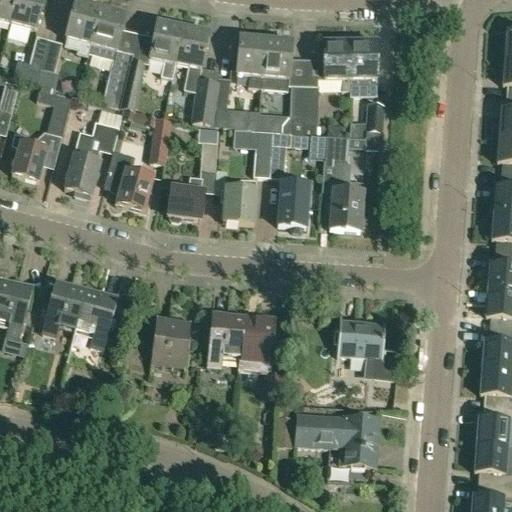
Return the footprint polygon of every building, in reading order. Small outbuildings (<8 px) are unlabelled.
[(0,0),(0,24),(9,27),(15,0),(0,0)] [(34,34),(42,0),(15,0),(9,27),(34,34)] [(65,41),(90,48),(99,11),(74,4),(65,41)] [(88,56),(113,62),(124,17),(99,11),(90,48),(88,56)] [(171,83),(174,68),(181,30),(155,25),(148,63),(162,66),(160,80),(171,83)] [(208,128),(211,114),(217,87),(199,84),(207,35),(181,30),(174,68),(187,70),(183,92),(196,94),(189,124),(208,128)] [(247,90),(260,91),(261,85),(265,42),(240,39),(236,78),(248,79),(247,90)] [(35,90),(39,76),(47,44),(36,41),(27,73),(22,72),(19,86),(35,90)] [(287,94),(292,45),(265,42),(261,85),(260,91),(287,94)] [(47,44),(39,76),(35,90),(52,95),(56,80),(54,79),(62,48),(47,44)] [(324,84),(340,84),(340,95),(349,95),(350,95),(350,46),(323,46),(324,84)] [(350,95),(349,95),(349,100),(375,100),(375,84),(376,84),(375,46),(350,46),(350,95)] [(93,72),(115,78),(119,65),(97,59),(93,72)] [(511,89),(511,62),(504,62),(502,89),(511,89)] [(142,69),(130,67),(120,110),(133,113),(142,69)] [(218,82),(217,87),(211,114),(214,114),(224,117),(224,115),(230,85),(218,82)] [(4,90),(0,106),(0,107),(12,111),(17,91),(5,88),(4,90)] [(293,90),(291,138),(303,139),(305,91),(293,90)] [(305,91),(303,139),(309,140),(316,140),(318,91),(305,91)] [(50,121),(45,137),(60,141),(69,102),(50,97),(39,94),(36,104),(53,108),(50,121)] [(381,135),(383,110),(370,109),(368,134),(381,135)] [(511,114),(500,113),(498,140),(511,140),(511,114)] [(214,114),(212,132),(256,135),(257,118),(224,115),(224,117),(214,114)] [(123,115),(120,124),(153,133),(155,124),(123,115)] [(151,167),(164,169),(170,125),(157,124),(151,167)] [(95,127),(91,140),(102,143),(99,155),(112,158),(112,156),(118,133),(95,127)] [(215,177),(217,148),(218,134),(199,133),(198,146),(202,147),(200,176),(215,177)] [(381,135),(368,134),(366,134),(365,150),(380,152),(382,135),(381,135)] [(37,186),(45,154),(42,153),(45,144),(14,136),(11,149),(18,151),(11,179),(37,186)] [(271,150),(272,139),(237,136),(236,155),(255,156),(253,181),(268,182),(271,150)] [(271,150),(268,182),(283,183),(285,151),(290,152),(290,151),(308,152),(309,140),(303,139),(291,138),(281,138),(272,137),(272,139),(271,150)] [(509,168),(508,180),(511,179),(511,140),(498,140),(496,167),(509,168)] [(325,141),(323,167),(346,169),(348,143),(325,141)] [(98,156),(85,153),(82,162),(72,160),(63,193),(74,196),(73,199),(87,203),(88,199),(90,200),(98,167),(95,166),(98,156)] [(143,214),(151,181),(148,180),(149,175),(140,173),(139,178),(127,175),(131,161),(112,156),(112,158),(103,191),(119,195),(116,207),(143,214)] [(511,179),(508,180),(507,192),(494,191),(492,218),(511,219),(511,179)] [(200,194),(201,182),(188,181),(187,193),(170,191),(167,220),(169,220),(169,223),(170,226),(178,226),(181,224),(181,222),(200,224),(203,194),(200,194)] [(253,227),(256,194),(255,194),(256,183),(239,182),(239,193),(225,192),(222,225),(253,227)] [(305,232),(308,196),(307,196),(307,188),(281,186),(280,194),(277,230),(290,230),(289,233),(292,236),(300,236),(303,234),(303,231),(305,232)] [(359,235),(362,195),(332,193),(329,233),(359,235)] [(503,245),(502,257),(511,257),(511,219),(492,218),(490,244),(503,245)] [(486,294),(511,296),(511,257),(502,257),(501,269),(488,268),(486,294)] [(0,326),(9,329),(7,336),(6,340),(18,343),(26,312),(27,312),(32,291),(1,283),(0,288),(0,326)] [(57,329),(74,333),(85,293),(55,285),(49,305),(50,305),(42,338),(54,341),(57,329)] [(85,293),(74,333),(92,338),(89,350),(102,353),(110,321),(112,322),(117,301),(85,293)] [(511,296),(486,294),(484,321),(498,322),(497,335),(511,335),(511,296)] [(221,360),(238,361),(239,361),(242,319),(211,317),(209,337),(210,337),(208,370),(220,371),(221,360)] [(239,361),(238,361),(237,373),(284,376),(288,332),(274,331),(275,321),(242,319),(239,361)] [(155,321),(154,336),(150,370),(184,373),(190,325),(155,321)] [(336,360),(376,363),(374,384),(391,385),(393,358),(382,358),(384,329),(338,326),(336,360)] [(511,335),(497,335),(496,346),(483,345),(481,372),(511,374),(511,361),(511,335)] [(492,400),(491,411),(511,413),(511,389),(510,389),(511,374),(481,372),(479,399),(492,400)] [(244,389),(262,389),(262,377),(244,377),(244,389)] [(264,401),(276,402),(282,403),(284,380),(265,378),(264,401)] [(490,424),(477,423),(475,450),(505,452),(511,452),(511,413),(491,411),(490,424)] [(373,489),(377,425),(343,423),(343,425),(296,422),(295,450),(329,452),(327,486),(373,489)] [(511,452),(505,452),(475,450),(473,477),(486,478),(485,490),(511,492),(511,491),(511,452)] [(511,511),(511,491),(511,492),(485,490),(484,502),(471,501),(470,511),(511,511)]
